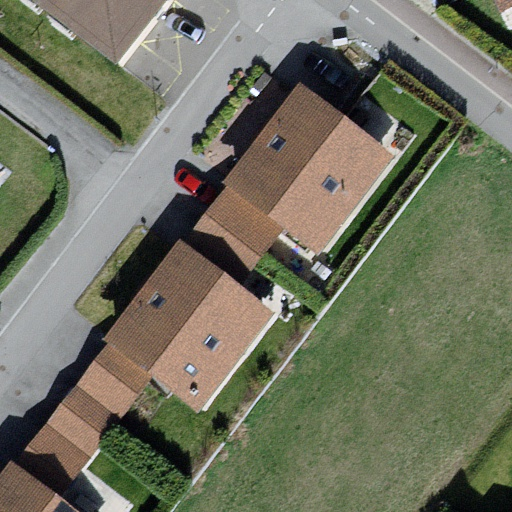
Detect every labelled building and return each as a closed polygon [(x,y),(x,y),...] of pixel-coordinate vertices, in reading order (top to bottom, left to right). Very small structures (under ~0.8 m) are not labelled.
[(40,0),(114,56),(156,0),(40,0)] [(511,0),(492,0),(502,25),(511,21),(511,0)] [(385,173),(291,102),(225,200),(276,241),(311,269),(385,173)] [(225,200),(179,260),(233,300),(276,241),(225,200)] [(179,260),(103,356),(147,391),(195,428),(264,323),(233,300),(179,260)] [(103,356),(9,474),(54,511),(147,391),(103,356)] [(9,474),(0,487),(0,511),(55,511),(54,511),(9,474)]
